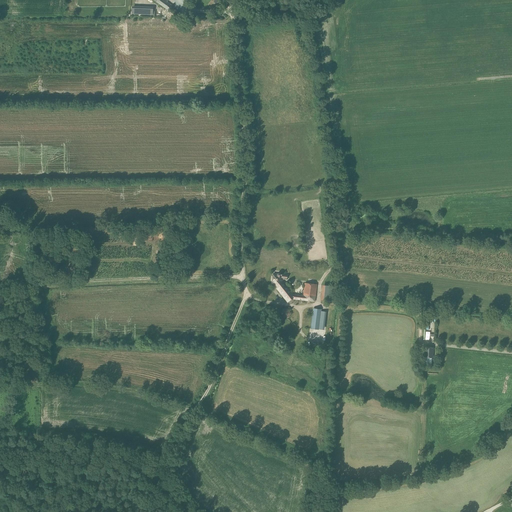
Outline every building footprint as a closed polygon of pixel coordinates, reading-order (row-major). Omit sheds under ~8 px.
[(152,0),(168,11),(172,5),(167,2),(168,0),(152,0)] [(153,15),(153,8),(132,7),(131,14),(153,15)] [(279,275),(277,274),(274,273),(272,284),(273,285),(288,303),(292,299),(315,302),(317,284),(305,283),(303,295),(293,294),(282,281),(282,279),(287,279),(287,275),(281,274),(279,275)] [(333,287),(325,286),(323,301),(332,302),(333,287)] [(325,311),(321,310),(321,309),(314,308),(312,328),(323,329),(325,311)] [(291,313),(288,309),(283,309),(280,314),(283,318),(288,318),(291,313)] [(424,327),(424,335),(425,335),(425,339),(430,339),(430,334),(433,334),(433,328),(424,327)] [(434,347),(424,347),(423,358),(433,358),(434,347)]
